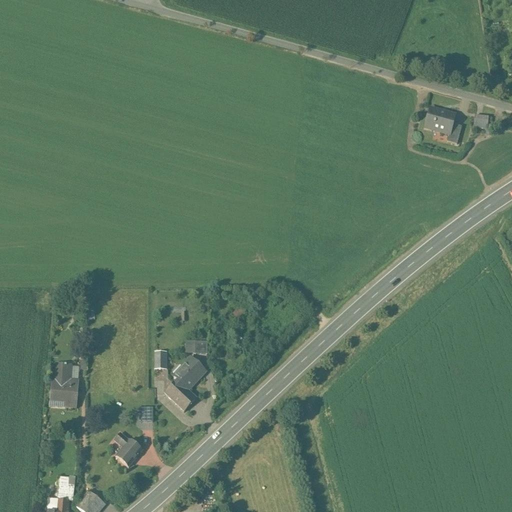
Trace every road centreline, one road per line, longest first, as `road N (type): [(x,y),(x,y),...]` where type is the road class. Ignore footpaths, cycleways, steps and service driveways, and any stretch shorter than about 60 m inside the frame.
road 1 (secondary): [(511,190),(353,314),(138,511)]
road 2 (unclassified): [(148,9),(511,108)]
road 3 (track): [(334,332),(278,284),(0,285)]
